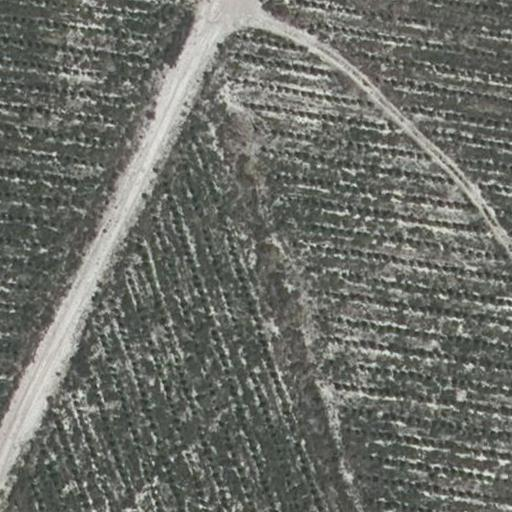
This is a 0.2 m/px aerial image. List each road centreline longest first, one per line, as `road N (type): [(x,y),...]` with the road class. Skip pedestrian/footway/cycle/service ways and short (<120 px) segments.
road 1 (track): [(0,494),(228,0)]
road 2 (track): [(511,237),(440,142),(309,34),(211,29)]
